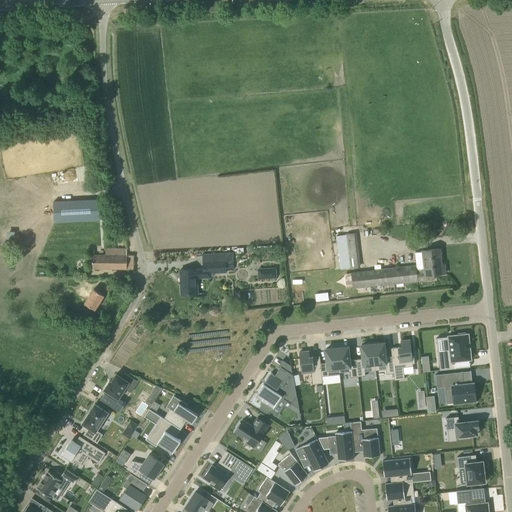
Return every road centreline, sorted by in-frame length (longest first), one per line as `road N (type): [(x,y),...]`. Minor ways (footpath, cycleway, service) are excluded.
road 1 (residential): [(489,309),(276,334),(158,511)]
road 2 (residential): [(489,309),(467,115),(441,0)]
road 3 (unclassified): [(140,280),(105,94),(101,0)]
road 4 (residential): [(0,510),(132,306),(140,280)]
road 5 (residential): [(511,506),(489,309)]
